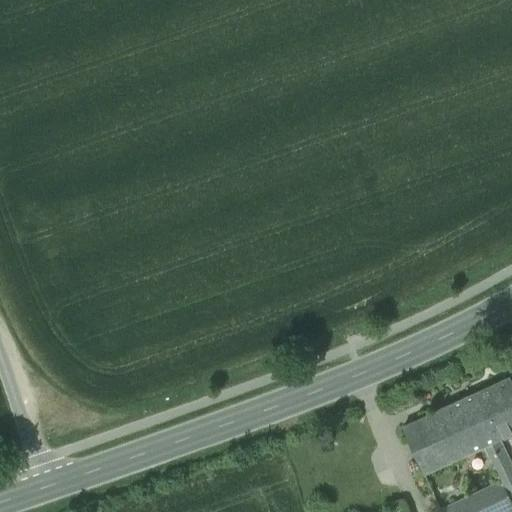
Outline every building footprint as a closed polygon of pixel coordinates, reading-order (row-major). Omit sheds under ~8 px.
[(511,384),(509,379),(477,394),(499,440),(511,434),(511,384)] [(477,394),(447,408),(469,454),(484,447),(499,440),(477,394)] [(447,408),(402,428),(423,475),(469,454),(447,408)] [(511,467),(499,440),(484,447),(501,484),(501,485),(511,506),(511,467)] [(501,484),(441,511),(506,511),(511,510),(511,506),(501,485),(501,484)]
